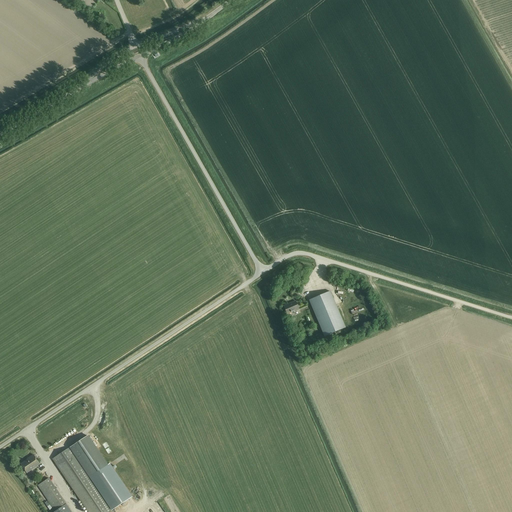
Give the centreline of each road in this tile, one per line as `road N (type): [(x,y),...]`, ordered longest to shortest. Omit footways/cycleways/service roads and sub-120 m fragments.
road 1 (unclassified): [(0,446),(262,272)]
road 2 (unclassified): [(262,272),(301,252),(511,318)]
road 3 (unclassified): [(262,272),(139,58)]
road 4 (unclassified): [(0,133),(139,58)]
